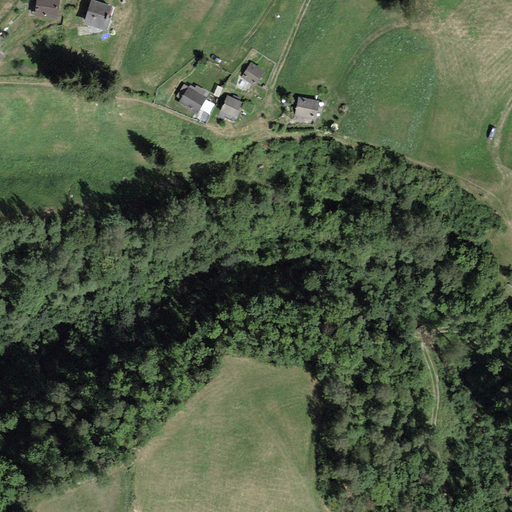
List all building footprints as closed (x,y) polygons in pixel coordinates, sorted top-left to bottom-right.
[(36,0),(34,15),(57,18),(59,0),(36,0)] [(96,0),(90,0),(84,22),(107,28),(111,15),(109,14),(112,4),(96,0)] [(251,62),(241,77),(255,85),(264,70),(251,62)] [(189,85),(178,102),(196,114),(207,97),(189,85)] [(242,101),(227,95),(221,111),(236,117),(242,101)] [(298,96),(295,115),(316,119),(319,100),(298,96)]
